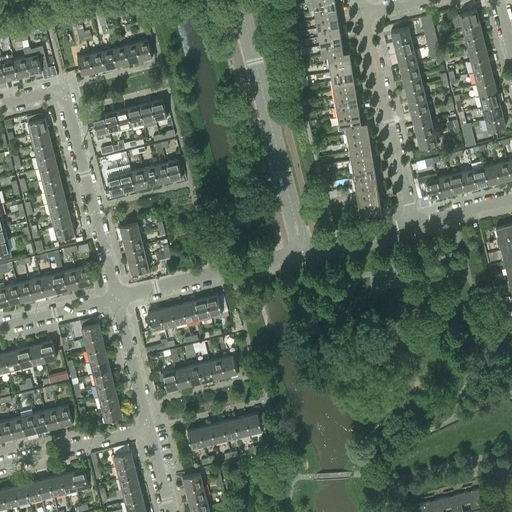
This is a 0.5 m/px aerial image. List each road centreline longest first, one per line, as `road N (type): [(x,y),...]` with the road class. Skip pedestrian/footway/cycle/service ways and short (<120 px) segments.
road 1 (residential): [(116,298),(61,88),(0,104)]
road 2 (unclassified): [(301,251),(243,19)]
road 3 (residential): [(413,223),(362,13)]
road 4 (residential): [(116,298),(301,251)]
road 5 (residential): [(0,466),(146,428)]
road 6 (residential): [(146,428),(116,298)]
